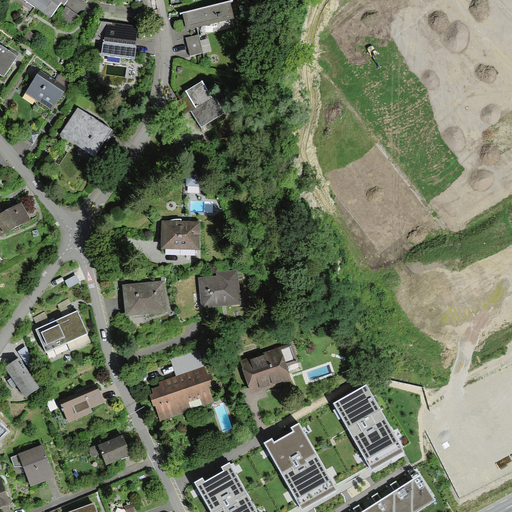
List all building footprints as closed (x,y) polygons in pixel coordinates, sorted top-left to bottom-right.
[(23,0),(50,20),(64,0),(23,0)] [(230,3),(182,14),(187,32),(234,20),(230,3)] [(80,17),(66,7),(60,18),(71,26),(80,17)] [(112,26),(113,24),(101,22),(93,40),(105,42),(107,25),(112,26)] [(112,26),(107,25),(105,42),(104,44),(136,49),(137,42),(139,28),(113,24),(112,26)] [(199,35),(186,39),(190,57),(204,54),(201,41),(199,35)] [(209,39),(201,41),(204,54),(212,52),(209,39)] [(137,49),(136,49),(104,44),(103,44),(101,57),(135,61),(137,49)] [(18,58),(0,46),(0,75),(4,79),(18,58)] [(56,81),(41,71),(26,94),(52,112),(64,95),(67,89),(66,89),(56,81)] [(60,74),(56,81),(66,89),(71,82),(60,74)] [(203,82),(186,93),(188,96),(176,103),(184,116),(191,112),(201,129),(226,114),(215,98),(213,99),(203,82)] [(113,133),(78,109),(69,122),(60,135),(94,160),(113,133)] [(187,175),(187,187),(203,187),(204,176),(187,175)] [(2,212),(2,210),(0,211),(0,235),(1,237),(31,222),(22,204),(3,214),(2,212)] [(183,223),(162,222),(161,251),(200,252),(201,223),(183,223)] [(217,277),(198,279),(202,310),(225,308),(241,306),(238,271),(217,273),(217,277)] [(76,276),(65,282),(69,289),(80,283),(76,276)] [(143,284),(122,286),(126,317),(168,313),(164,282),(143,284)] [(65,319),(57,322),(67,345),(88,336),(78,313),(65,319)] [(67,345),(57,322),(47,327),(36,332),(46,355),(67,345)] [(91,336),(70,345),(73,352),(94,343),(91,336)] [(26,347),(18,352),(28,367),(36,362),(26,347)] [(280,348),(240,362),(243,370),(242,370),(252,396),(261,393),(292,382),(280,348)] [(170,360),(176,377),(204,368),(198,350),(170,360)] [(40,391),(19,360),(5,369),(12,379),(16,387),(26,401),(40,391)] [(207,377),(204,368),(176,377),(158,383),(160,387),(152,390),(153,395),(149,397),(153,409),(155,408),(160,422),(214,404),(209,389),(214,387),(210,376),(207,377)] [(16,387),(12,379),(8,382),(13,389),(16,387)] [(367,386),(334,405),(372,471),(405,453),(367,386)] [(105,404),(97,387),(78,395),(59,402),(68,424),(93,414),(91,410),(105,404)] [(300,423),(264,444),(301,511),(338,490),(300,423)] [(131,457),(123,437),(115,440),(98,447),(101,455),(106,467),(131,457)] [(43,446),(18,456),(23,468),(31,489),(47,482),(55,479),(43,446)] [(98,447),(97,446),(89,450),(93,459),(101,455),(98,447)] [(14,468),(23,468),(18,456),(11,459),(14,468)] [(257,511),(229,464),(194,484),(210,511),(257,511)] [(416,477),(401,487),(416,511),(418,511),(436,501),(420,475),(416,477)] [(0,510),(11,507),(1,480),(0,480),(0,510)] [(416,511),(401,487),(397,489),(382,499),(391,511),(416,511)] [(391,511),(382,499),(379,501),(364,511),(391,511)]
